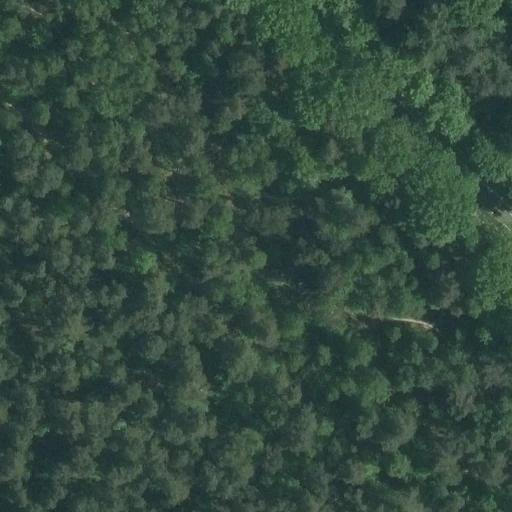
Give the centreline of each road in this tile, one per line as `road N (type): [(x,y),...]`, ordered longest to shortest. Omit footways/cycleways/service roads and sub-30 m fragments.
road 1 (track): [(440,511),(0,85)]
road 2 (primary): [(511,207),(299,0)]
